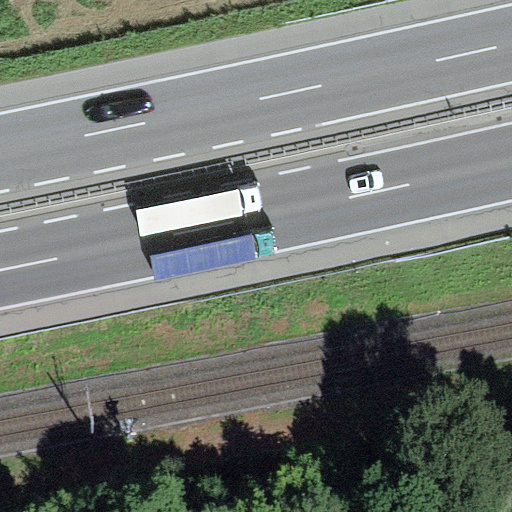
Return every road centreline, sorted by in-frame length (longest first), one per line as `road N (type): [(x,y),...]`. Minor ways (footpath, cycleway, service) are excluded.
road 1 (motorway): [(511,42),(0,152)]
road 2 (motorway): [(0,269),(511,160)]
